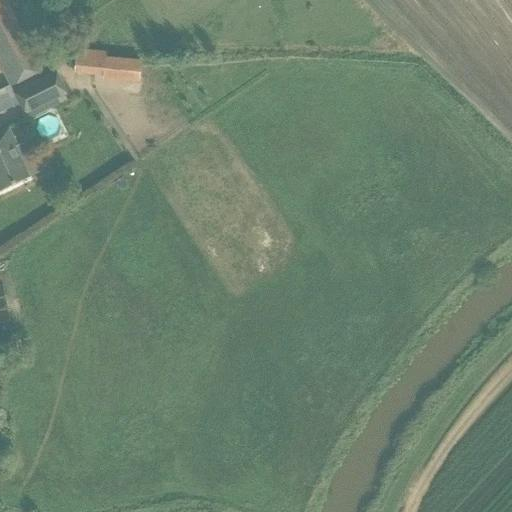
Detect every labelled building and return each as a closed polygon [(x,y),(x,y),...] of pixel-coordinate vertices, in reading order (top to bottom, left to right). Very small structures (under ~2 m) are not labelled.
[(0,0),(0,70),(9,88),(41,71),(34,58),(3,0),(0,0)] [(106,58),(107,52),(76,49),(74,74),(103,77),(102,81),(139,85),(141,62),(106,58)] [(67,95),(56,72),(11,94),(22,116),(67,95)] [(0,192),(16,185),(29,179),(15,148),(17,147),(9,130),(0,133),(0,192)] [(0,323),(10,322),(3,285),(0,285),(0,323)] [(0,347),(0,359),(25,356),(23,344),(0,347)]
